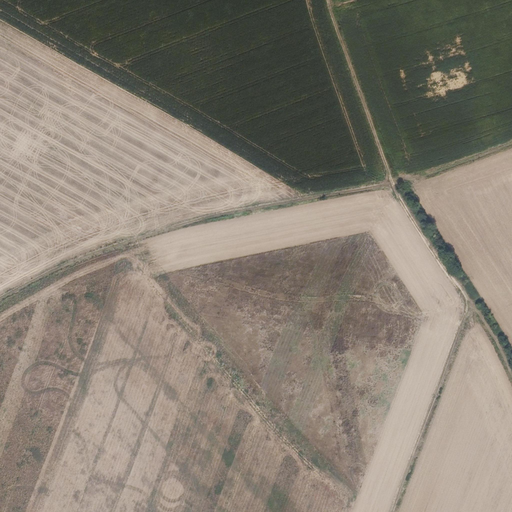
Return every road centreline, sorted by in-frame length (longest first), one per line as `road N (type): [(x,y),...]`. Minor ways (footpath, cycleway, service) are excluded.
road 1 (track): [(511,143),(392,183),(204,218),(78,258),(0,299)]
road 2 (track): [(329,0),(392,183),(470,300)]
road 3 (track): [(470,300),(390,511)]
